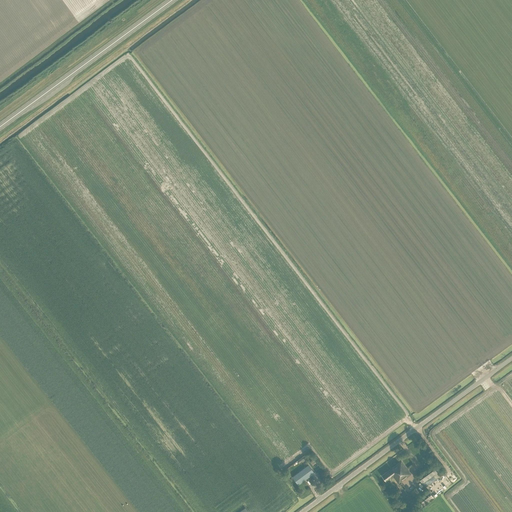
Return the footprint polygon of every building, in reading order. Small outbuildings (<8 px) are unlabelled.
[(386,482),(393,477),(399,484),(411,475),(401,461),(382,476),(386,482)] [(308,465),(292,477),(298,485),(315,473),(308,465)] [(440,477),(437,473),(438,472),(433,465),(418,476),(423,483),(426,487),(440,477)] [(406,480),(411,489),(413,487),(411,485),(415,483),(411,477),(406,480)] [(416,488),(411,492),(415,498),(421,494),(416,488)] [(439,497),(448,491),(446,488),(437,495),(439,497)] [(434,497),(429,491),(417,500),(422,507),(434,497)]
